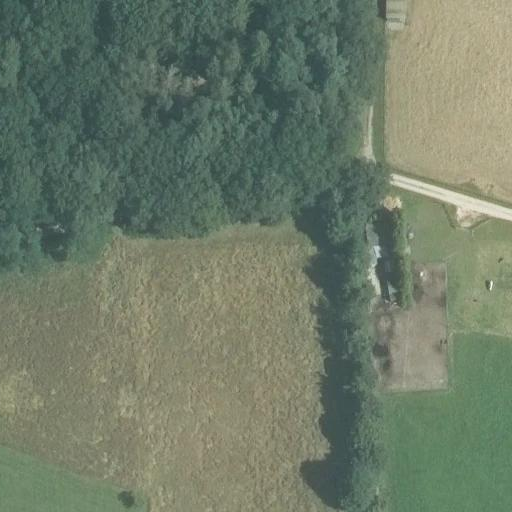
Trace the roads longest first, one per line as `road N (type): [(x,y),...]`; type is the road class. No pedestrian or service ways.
road 1 (track): [(0,240),(236,183),(369,182)]
road 2 (track): [(369,182),(369,0)]
road 3 (track): [(369,182),(511,220)]
